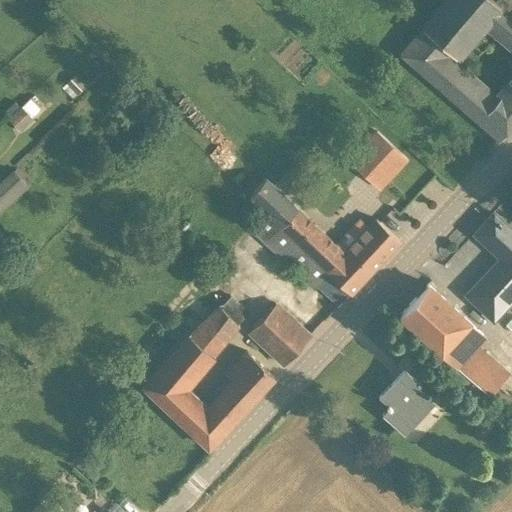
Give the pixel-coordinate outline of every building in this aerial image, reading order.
[(505,133),(511,124),(511,16),(492,0),(440,0),(418,27),(420,29),(398,53),(498,140),(505,133)] [(77,97),(86,89),(76,77),(67,86),(77,97)] [(3,115),(7,119),(18,108),(15,104),(3,115)] [(32,119),(21,107),(20,106),(18,108),(7,119),(19,132),(32,119)] [(375,134),(349,162),(378,189),(404,162),(375,134)] [(0,206),(1,205),(24,182),(13,171),(0,183),(0,206)] [(267,177),(247,198),(264,213),(279,228),(298,207),(267,177)] [(298,207),(279,228),(328,274),(348,293),(399,240),(373,217),(354,237),(352,236),(341,248),(298,207)] [(501,257),(466,295),(495,323),(511,304),(511,238),(490,217),(474,233),(501,257)] [(328,274),(317,287),(337,305),(348,293),(328,274)] [(487,395),(505,376),(474,349),(484,337),(427,285),(398,315),(454,367),(449,372),(468,388),(473,383),(487,395)] [(249,312),(231,295),(220,306),(218,305),(200,321),(188,335),(188,334),(142,384),(208,447),(273,376),(244,349),(224,372),(230,378),(207,405),(190,389),(215,358),(214,357),(240,326),(237,323),(249,312)] [(283,365),(310,336),(275,304),(248,332),(283,365)] [(405,436),(435,403),(418,388),(420,384),(403,369),(378,396),(389,407),(382,415),(405,436)] [(100,473),(117,452),(110,447),(121,434),(106,422),(90,440),(98,448),(88,462),(93,465),(92,466),(100,473)] [(51,511),(41,502),(31,511),(51,511)]
